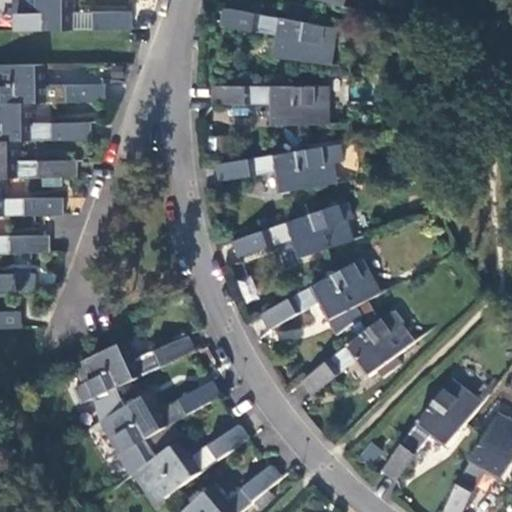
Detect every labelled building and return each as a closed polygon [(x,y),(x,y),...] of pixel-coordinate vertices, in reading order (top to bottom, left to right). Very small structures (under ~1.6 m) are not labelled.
[(18,0),(18,30),(132,28),(133,11),(75,12),(74,0),(18,0)] [(278,56),(333,67),(341,27),(227,8),(224,24),(282,34),(278,56)] [(0,102),(34,102),(47,102),(47,65),(0,65),(0,102)] [(65,101),(106,101),(106,86),(65,86),(65,101)] [(275,124),(331,125),(334,88),(217,86),(216,103),(276,104),(275,124)] [(0,102),(0,140),(19,140),(92,139),(92,122),(33,123),(34,102),(0,102)] [(0,140),(0,178),(5,178),(78,177),(78,160),(19,161),(19,140),(0,140)] [(310,187),(339,183),(335,147),(220,163),(223,179),(281,172),(284,191),(310,187)] [(0,178),(0,216),(63,216),(63,199),(5,199),(5,178),(0,178)] [(304,257),(357,239),(345,204),(236,240),(242,257),(298,238),(304,257)] [(0,252),(50,252),(50,234),(0,235),(0,252)] [(335,319),(384,292),(366,259),(339,273),(264,313),(272,328),(325,299),(335,319)] [(0,291),(36,291),(36,273),(0,273),(0,291)] [(252,277),(237,280),(243,303),(257,300),(252,277)] [(395,310),(372,328),(305,380),(315,393),(361,356),(374,373),(379,369),(384,375),(401,362),(396,356),(418,339),(395,310)] [(0,328),(23,328),(23,311),(0,311),(0,328)] [(85,404),(200,350),(193,335),(139,359),(131,341),(58,373),(61,380),(81,370),(87,384),(78,388),(85,404)] [(450,445),(484,402),(456,377),(385,467),(398,478),(434,432),(450,445)] [(154,392),(105,420),(124,454),(223,395),(215,381),(165,410),(154,392)] [(511,416),(502,411),(446,511),(466,511),(491,469),(508,478),(511,470),(511,416)] [(183,440),(138,472),(158,504),(253,437),(244,423),(195,457),(183,440)] [(374,467),(383,451),(367,442),(358,459),(374,467)] [(217,486),(186,511),(244,511),(285,477),(275,464),(230,502),(217,486)]
